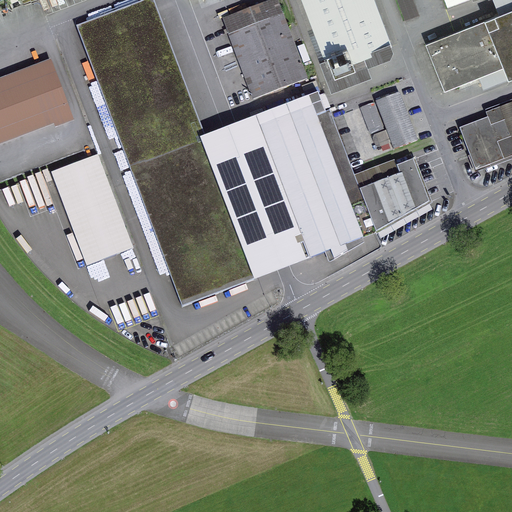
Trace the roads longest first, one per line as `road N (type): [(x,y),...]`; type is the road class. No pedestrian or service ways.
road 1 (unknown): [(105,0),(58,19),(172,300)]
road 2 (secondary): [(0,487),(302,308)]
road 3 (secondary): [(302,308),(511,193)]
road 4 (unclassified): [(385,511),(302,308)]
